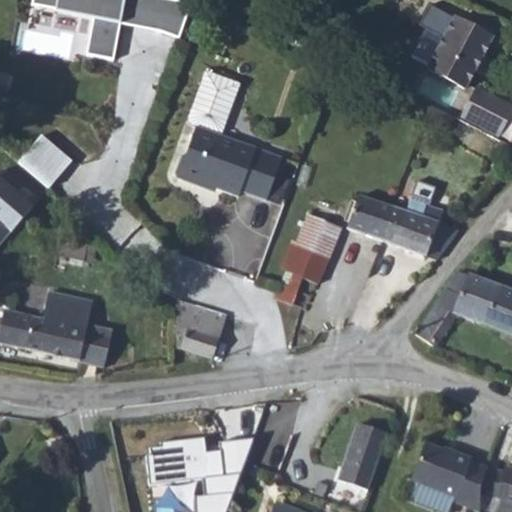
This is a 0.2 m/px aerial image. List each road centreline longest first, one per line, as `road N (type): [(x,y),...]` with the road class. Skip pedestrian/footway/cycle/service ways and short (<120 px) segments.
road 1 (unclassified): [(511,200),(384,343),(376,365)]
road 2 (tertiary): [(74,398),(253,377)]
road 3 (residential): [(253,377),(267,341),(264,323),(243,303),(172,275)]
road 4 (tertiary): [(376,365),(456,383),(511,408)]
road 5 (tertiary): [(253,377),(376,365)]
